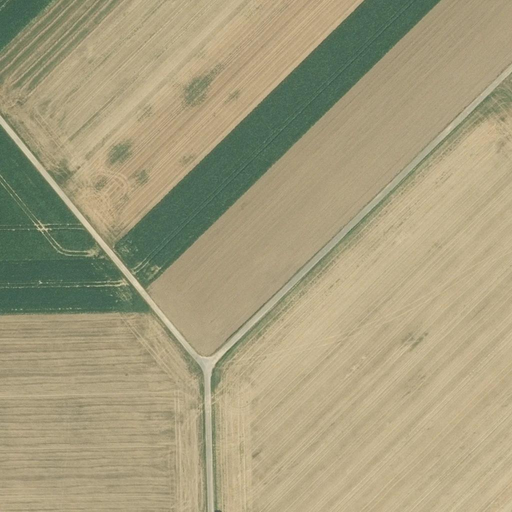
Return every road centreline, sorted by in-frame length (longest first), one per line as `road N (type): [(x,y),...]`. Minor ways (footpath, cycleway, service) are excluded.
road 1 (track): [(0,116),(206,365),(210,511)]
road 2 (track): [(206,365),(511,69)]
